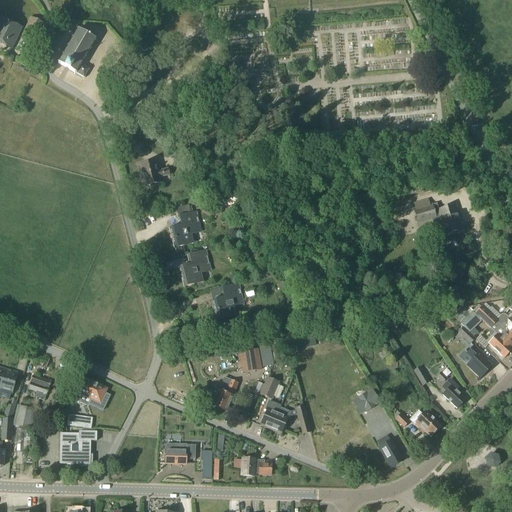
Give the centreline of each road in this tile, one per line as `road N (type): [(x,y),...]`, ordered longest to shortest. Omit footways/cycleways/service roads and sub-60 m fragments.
road 1 (residential): [(143,394),(157,349),(103,123),(90,103),(47,74),(50,23),(42,0)]
road 2 (residential): [(372,495),(143,394)]
road 3 (unclassified): [(511,208),(412,0)]
road 4 (tertiary): [(316,496),(100,490)]
road 5 (residential): [(143,394),(0,327)]
road 6 (tertiary): [(403,486),(511,378)]
